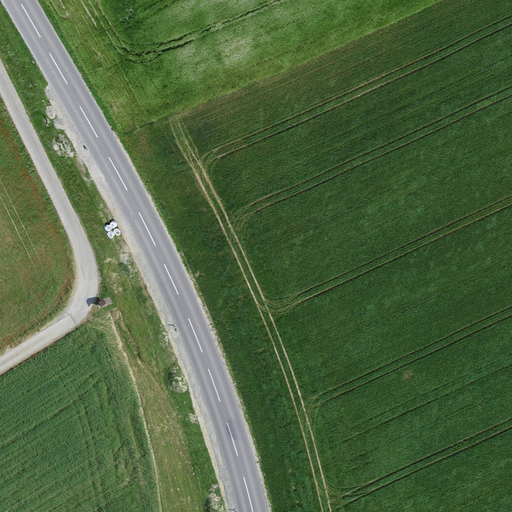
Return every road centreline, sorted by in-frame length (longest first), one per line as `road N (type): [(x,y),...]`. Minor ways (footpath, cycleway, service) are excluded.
road 1 (secondary): [(250,511),(193,307),(23,0)]
road 2 (track): [(0,368),(56,333),(86,302),(88,259),(0,73)]
